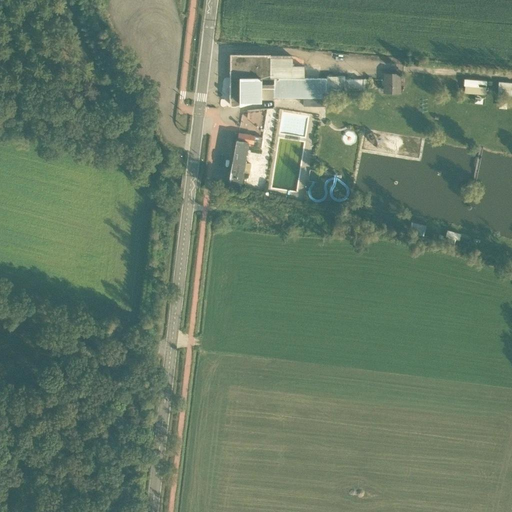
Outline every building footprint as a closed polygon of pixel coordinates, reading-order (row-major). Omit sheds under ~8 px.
[(344,88),(344,80),(344,77),(326,77),(326,79),(303,79),(303,67),(291,67),(291,56),(231,56),(230,106),(242,105),(250,102),(261,103),(261,100),(273,100),(274,98),(303,98),(303,106),(325,107),(325,93),(344,93),(344,88)] [(383,73),(383,94),(400,94),(400,74),(383,73)] [(344,80),(344,88),(371,89),(372,81),(361,80),(344,80)] [(464,80),(463,86),(464,86),(464,93),(485,95),(486,85),(491,86),(491,82),(464,80)] [(511,83),(498,82),(497,89),(498,89),(497,95),(511,97),(511,94),(511,83)] [(507,108),(508,99),(500,99),(499,107),(507,108)] [(243,141),(237,140),(229,181),(241,183),(248,146),(260,148),(262,138),(244,135),(243,141)] [(411,222),(409,228),(415,230),(414,234),(423,236),(426,226),(411,222)] [(447,231),(445,237),(448,238),(447,242),(453,244),(455,240),(458,241),(460,234),(447,231)]
